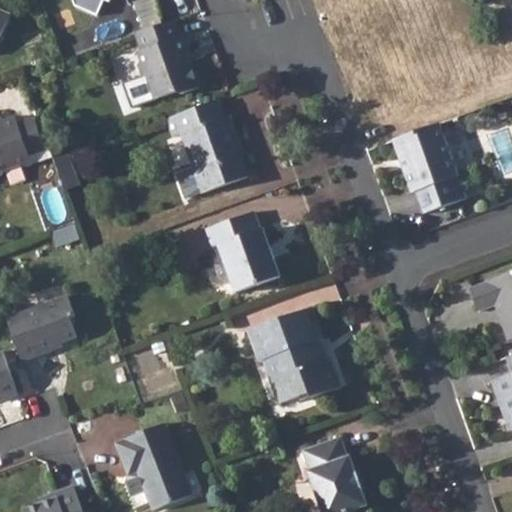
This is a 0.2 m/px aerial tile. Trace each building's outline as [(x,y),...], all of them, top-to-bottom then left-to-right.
[(0,38),(10,15),(0,11),(0,38)] [(176,20),(136,35),(141,51),(137,53),(141,61),(139,67),(143,77),(148,79),(155,100),(178,92),(182,94),(201,87),(188,54),(193,52),(186,35),(182,37),(176,20)] [(216,100),(165,119),(172,136),(179,134),(201,195),(246,179),(237,151),(240,149),(229,117),(223,119),(216,100)] [(49,147),(38,118),(18,125),(15,117),(0,121),(0,174),(2,174),(4,169),(20,163),(26,165),(33,163),(30,154),(49,147)] [(423,129),(392,140),(412,194),(417,193),(425,215),(466,201),(439,124),(423,129)] [(68,153),(53,159),(63,187),(78,183),(68,153)] [(254,214),(206,232),(212,249),(219,246),(237,295),(280,279),(263,231),(260,231),(254,214)] [(490,286),(479,290),(480,293),(511,281),(511,273),(489,282),(490,286)] [(511,281),(480,293),(472,295),(478,313),(498,306),(503,305),(507,316),(502,318),(511,342),(511,341),(511,281)] [(17,308),(4,313),(22,364),(54,353),(52,346),(60,344),(76,338),(70,320),(75,318),(69,298),(21,316),(17,308)] [(503,305),(498,306),(502,318),(507,316),(503,305)] [(311,311),(248,334),(257,362),(263,360),(270,382),(276,380),(285,404),(309,395),(312,401),(340,391),(328,359),(321,361),(314,344),(322,341),(311,311)] [(60,344),(52,346),(54,353),(63,350),(60,344)] [(0,401),(0,402),(16,396),(1,352),(0,352),(0,401)] [(511,375),(492,383),(503,414),(508,412),(511,423),(511,424),(511,356),(507,358),(511,370),(511,375)] [(508,412),(503,414),(506,425),(511,423),(508,412)] [(168,424),(118,441),(130,473),(127,480),(139,511),(154,506),(155,510),(195,495),(168,424)] [(338,438),(301,452),(309,472),(306,473),(320,511),(354,511),(367,507),(348,457),(346,458),(338,438)] [(56,500),(23,511),(82,511),(73,487),(53,494),(56,500)]
